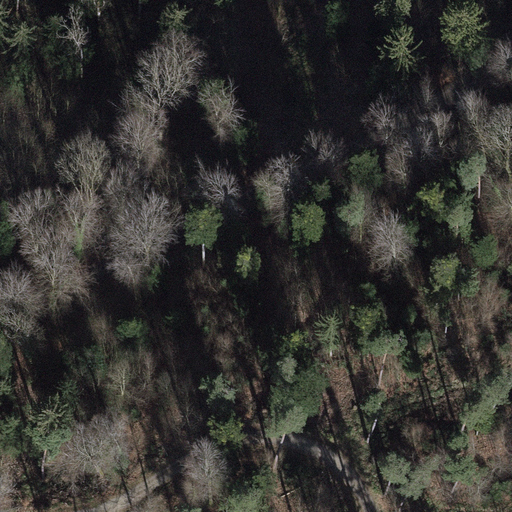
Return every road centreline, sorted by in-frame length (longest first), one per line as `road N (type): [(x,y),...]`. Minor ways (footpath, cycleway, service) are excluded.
road 1 (track): [(0,326),(394,140),(511,45)]
road 2 (track): [(101,511),(207,447),(256,436),(340,454),(376,511)]
